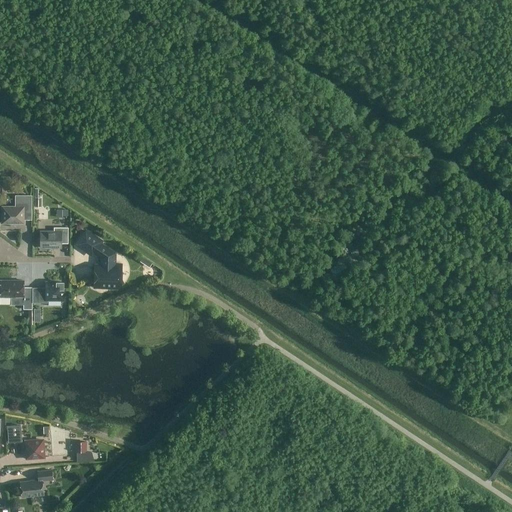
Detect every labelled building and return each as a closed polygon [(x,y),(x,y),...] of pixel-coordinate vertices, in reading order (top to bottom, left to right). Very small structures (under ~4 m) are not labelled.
[(2,223),(24,223),(24,210),(31,210),(31,196),(15,196),(15,206),(2,206),(2,223)] [(68,227),(54,227),(54,232),(40,232),(40,238),(39,238),(37,239),(37,244),(39,246),(40,246),(40,247),(61,247),(61,240),(68,240),(68,227)] [(101,241),(86,230),(76,244),(92,255),(93,252),(103,259),(103,265),(95,264),(94,287),(112,288),(113,290),(124,283),(119,275),(121,274),(121,264),(114,264),(115,253),(99,243),(101,241)] [(23,297),(23,309),(32,309),(32,301),(32,288),(32,287),(24,287),(24,280),(0,280),(0,297),(23,297)] [(47,299),(63,299),(63,282),(46,282),(46,288),(38,288),(32,288),(32,301),(38,301),(38,302),(47,302),(47,299)] [(7,425),(8,442),(22,441),(21,424),(7,425)] [(42,440),(25,441),(26,458),(44,457),(42,440)] [(75,441),(75,452),(77,452),(87,452),(87,441),(75,441)] [(44,494),(42,480),(52,479),(51,470),(38,472),(39,480),(20,482),(21,497),(44,494)]
